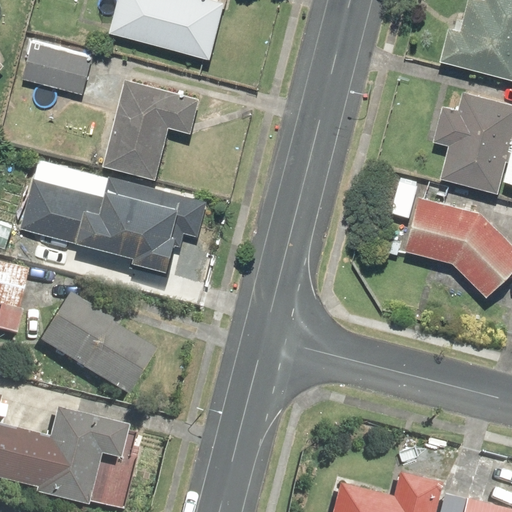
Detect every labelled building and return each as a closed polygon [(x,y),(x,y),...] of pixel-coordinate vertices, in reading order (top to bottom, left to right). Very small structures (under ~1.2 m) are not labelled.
[(118,0),(112,28),(214,55),(227,0),(118,0)] [(451,23),(443,57),(511,74),(511,0),(468,0),(462,26),(451,23)] [(94,55),(32,38),(22,72),(84,89),(94,55)] [(127,75),(106,162),(159,175),(172,123),(193,129),(201,93),(127,75)] [(511,130),(511,98),(465,86),(460,104),(444,99),(435,136),(451,141),(443,171),(498,185),(511,130)] [(37,174),(24,226),(189,268),(207,199),(112,175),(107,192),(37,174)] [(406,244),(454,256),(488,290),(511,266),(511,237),(481,206),(419,191),(406,244)] [(15,224),(0,218),(0,242),(7,245),(15,224)] [(28,270),(0,265),(0,329),(18,333),(28,270)] [(70,295),(41,343),(129,397),(159,350),(70,295)] [(0,395),(0,481),(37,491),(36,495),(90,509),(103,457),(121,462),(130,428),(59,409),(51,439),(0,425),(0,409),(3,397),(0,395)] [(392,497),(341,485),(333,511),(435,511),(442,484),(398,473),(392,497)] [(511,511),(441,495),(437,511),(511,511)]
